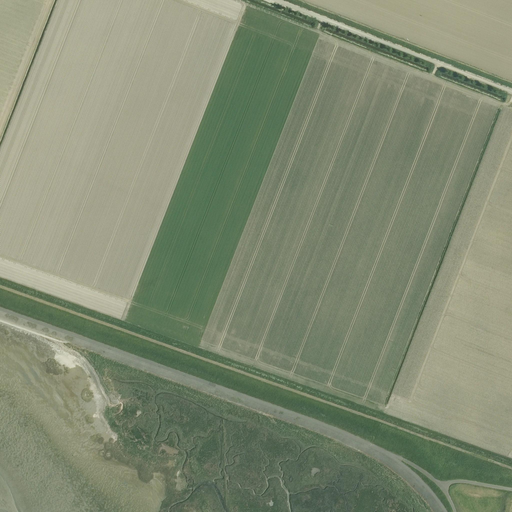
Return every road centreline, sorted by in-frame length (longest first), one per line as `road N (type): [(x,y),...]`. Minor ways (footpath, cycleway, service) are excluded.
road 1 (track): [(511,467),(0,285)]
road 2 (tertiary): [(511,93),(260,0)]
